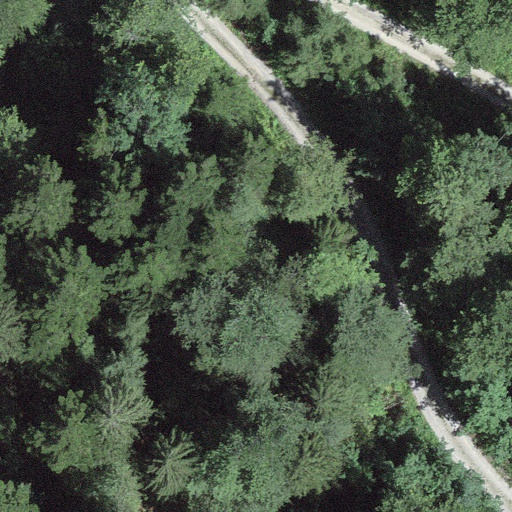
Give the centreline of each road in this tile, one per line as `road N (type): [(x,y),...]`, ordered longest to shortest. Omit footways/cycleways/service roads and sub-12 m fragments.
road 1 (track): [(188,0),(284,84),(350,175),(411,325),(421,394),(448,439),(511,505)]
road 2 (track): [(353,0),(511,89)]
